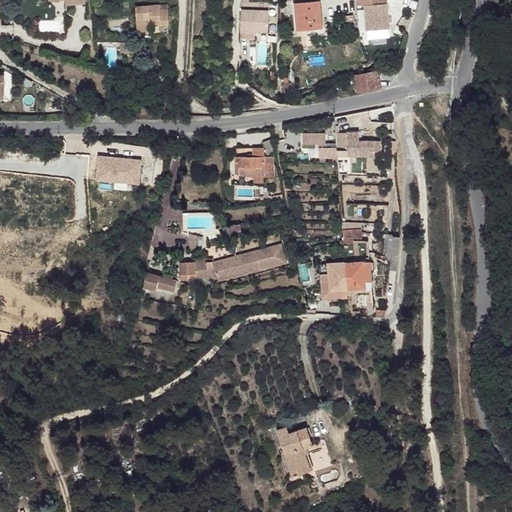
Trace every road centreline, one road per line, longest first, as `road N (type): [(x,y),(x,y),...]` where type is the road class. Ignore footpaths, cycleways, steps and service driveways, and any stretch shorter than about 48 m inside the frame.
road 1 (unclassified): [(406,91),(424,198),(425,382),(440,511)]
road 2 (tertiary): [(406,91),(304,112),(0,125)]
road 3 (tertiary): [(462,90),(459,150),(493,259),(482,385),(511,458)]
